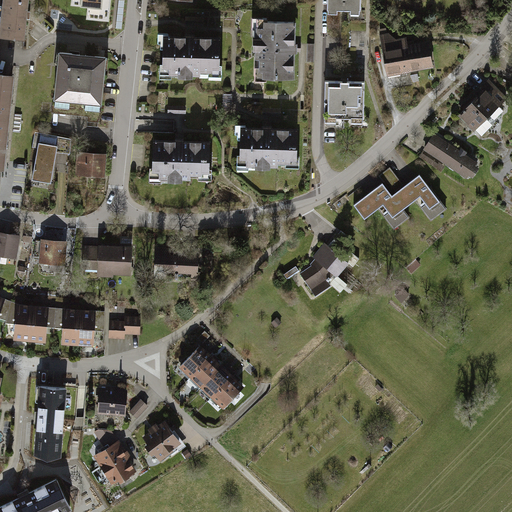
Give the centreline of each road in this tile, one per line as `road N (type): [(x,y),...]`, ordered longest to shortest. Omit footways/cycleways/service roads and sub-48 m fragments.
road 1 (residential): [(0,354),(91,365),(129,361),(169,341),(279,239)]
road 2 (residential): [(337,186),(405,141),(511,24)]
road 3 (residential): [(113,221),(276,212),(337,186)]
road 4 (residential): [(337,186),(316,148),(320,0)]
road 5 (residential): [(131,44),(113,221)]
road 6 (residential): [(131,44),(51,37),(25,55),(0,54)]
